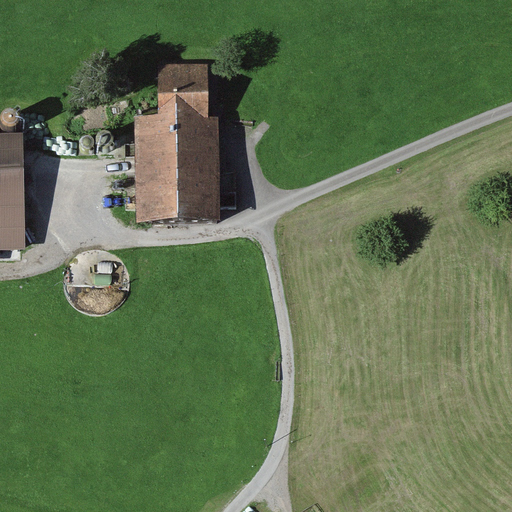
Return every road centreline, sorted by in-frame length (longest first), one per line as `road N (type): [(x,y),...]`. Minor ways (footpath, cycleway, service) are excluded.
road 1 (track): [(262,230),(290,386),(268,476),(239,511)]
road 2 (track): [(511,123),(262,230)]
road 3 (track): [(262,230),(98,247),(0,274)]
